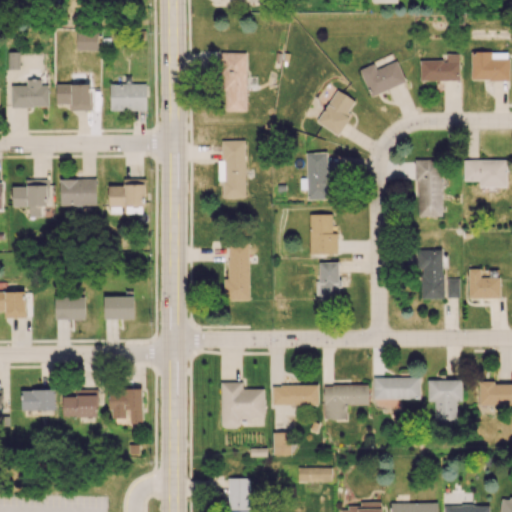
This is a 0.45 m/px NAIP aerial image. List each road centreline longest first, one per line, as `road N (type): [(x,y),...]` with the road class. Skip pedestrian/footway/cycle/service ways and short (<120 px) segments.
road 1 (tertiary): [(170,0),(174,511)]
road 2 (residential): [(511,339),(173,339)]
road 3 (residential): [(511,123),(417,124),(382,156),(381,340)]
road 4 (residential): [(0,357),(173,358)]
road 5 (residential): [(0,146),(172,144)]
